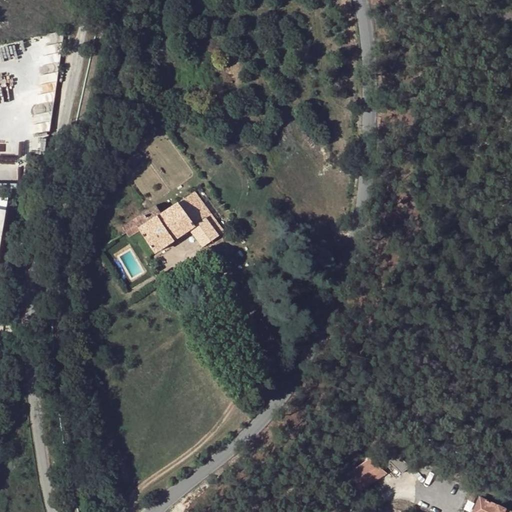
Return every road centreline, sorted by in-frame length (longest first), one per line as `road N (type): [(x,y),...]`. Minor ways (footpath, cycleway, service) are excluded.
road 1 (tertiary): [(358,0),(369,154),(342,291),(324,334),(275,405),(154,511)]
road 2 (residential): [(88,0),(27,327),(52,511)]
